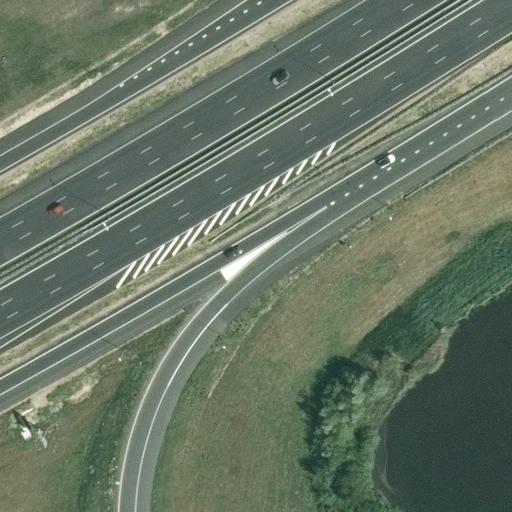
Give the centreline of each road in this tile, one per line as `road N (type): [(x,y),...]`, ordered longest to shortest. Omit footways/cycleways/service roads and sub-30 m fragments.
road 1 (motorway): [(0,313),(511,5)]
road 2 (motorway): [(406,0),(0,244)]
road 3 (motorway): [(128,511),(159,384),(198,324),(323,202)]
road 4 (motorway): [(0,385),(323,202)]
road 5 (motorway): [(279,0),(0,163)]
road 6 (motorway): [(323,202),(511,84)]
